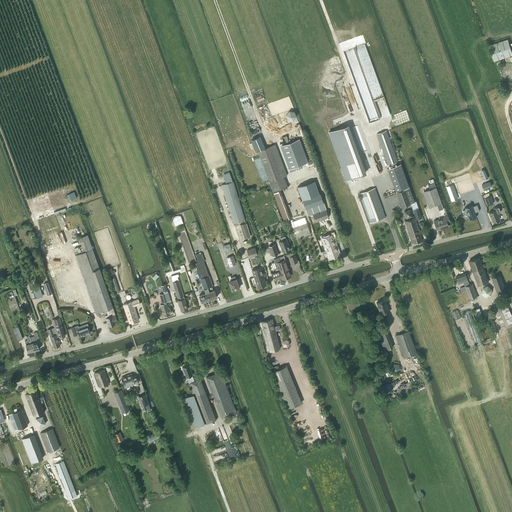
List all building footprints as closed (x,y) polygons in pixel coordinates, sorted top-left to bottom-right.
[(507,40),(488,47),(494,62),(511,55),(511,51),(511,50),(511,51),(507,40)] [(384,120),(370,72),(364,74),(378,122),(384,120)] [(354,78),(370,126),(376,124),(359,76),(354,78)] [(265,119),(271,117),(267,105),(259,108),(261,113),(262,112),(265,119)] [(288,110),(285,115),(287,120),(292,121),(296,116),(294,111),(288,110)] [(346,180),(365,173),(347,125),(329,132),(346,180)] [(388,165),(398,161),(386,130),(377,134),(388,165)] [(299,139),(280,146),(289,169),(308,162),(299,139)] [(258,151),(273,191),(287,186),(272,145),(258,151)] [(401,164),(387,168),(396,191),(409,187),(401,164)] [(460,198),(454,177),(446,180),(452,201),(460,198)] [(461,188),(472,184),(470,180),(459,185),(461,188)] [(239,201),(233,181),(222,184),(227,204),(228,204),(233,223),(237,222),(236,222),(244,220),(239,201)] [(409,187),(396,191),(401,207),(415,202),(409,187)] [(429,189),(423,191),(429,207),(429,209),(432,208),(431,206),(437,204),(441,203),(435,187),(429,189)] [(375,188),(360,193),(359,193),(370,223),(385,217),(375,188)] [(274,192),(285,220),(290,218),(279,190),(274,192)] [(487,205),(493,203),(490,196),(484,198),(487,205)] [(323,202),(305,209),(307,214),(309,215),(313,214),(316,222),(329,217),(324,205),(323,202)] [(465,209),(463,210),(465,215),(467,214),(469,219),(476,217),(475,212),(479,210),(477,204),(472,206),(472,205),(471,205),(472,205),(465,208),(465,207),(464,207),(465,209)] [(497,213),(501,212),(499,206),(495,207),(496,209),(489,212),(492,222),(500,219),(497,213)] [(416,219),(421,218),(418,208),(413,210),(416,219)] [(180,215),(173,218),(175,225),(183,222),(180,215)] [(447,222),(450,221),(448,215),(447,215),(444,216),(445,217),(434,221),(436,229),(443,226),(444,228),(448,227),(447,222)] [(47,228),(53,226),(50,216),(44,218),(47,228)] [(304,217),(291,222),(297,239),(311,234),(307,222),(304,217)] [(412,243),(422,240),(415,218),(405,221),(412,243)] [(250,237),(246,223),(240,225),(244,238),(248,237),(250,237)] [(319,224),(319,232),(328,232),(328,224),(319,224)] [(42,233),(45,246),(53,244),(50,234),(50,232),(42,233)] [(323,250),(324,254),(327,252),(330,259),(340,255),(332,234),(322,238),(326,248),(323,249),(324,250),(323,250)] [(115,322),(118,321),(115,314),(114,311),(88,235),(79,238),(84,252),(76,254),(96,312),(106,309),(108,313),(110,313),(111,314),(105,316),(106,317),(105,317),(108,326),(116,324),(115,322)] [(279,242),(282,252),(290,249),(286,239),(285,236),(280,237),(281,241),(279,242)] [(272,256),(278,254),(274,244),(268,246),(272,256)] [(255,247),(247,250),(249,257),(250,257),(250,258),(255,257),(254,255),(257,254),(255,247)] [(202,253),(196,255),(198,262),(198,263),(203,277),(205,283),(207,282),(209,287),(207,288),(209,292),(207,293),(209,300),(217,297),(214,290),(213,290),(212,286),(213,286),(209,276),(204,260),(202,253)] [(230,265),(236,263),(233,255),(227,257),(230,265)] [(274,259),(274,262),(271,263),(273,269),(275,268),(276,272),(272,273),(274,280),(281,278),(282,279),(291,276),(285,259),(284,256),(274,259)] [(469,261),(478,286),(488,282),(479,257),(469,261)] [(198,263),(193,264),(195,268),(199,279),(200,278),(203,277),(198,263)] [(263,275),(262,273),(260,267),(252,270),(254,278),(263,275)] [(267,276),(266,272),(262,273),(263,275),(254,278),(257,287),(266,285),(264,277),(267,276)] [(465,286),(469,285),(467,280),(468,280),(465,273),(456,277),(458,283),(463,282),(465,286)] [(497,292),(505,289),(500,274),(491,277),(497,292)] [(239,288),(236,278),(235,279),(235,276),(231,278),(232,280),(229,281),(232,291),(233,290),(233,292),(236,291),(236,289),(239,288)] [(205,293),(199,295),(202,302),(209,300),(207,293),(209,292),(207,288),(209,287),(207,282),(205,283),(203,277),(200,278),(204,289),(205,293)] [(178,280),(173,282),(175,289),(181,287),(178,280)] [(465,286),(466,290),(469,299),(476,296),(472,284),(469,285),(465,286)] [(480,286),(481,296),(490,295),(489,285),(480,286)] [(181,287),(175,289),(175,290),(178,298),(180,297),(183,296),(181,288),(181,287)] [(160,304),(161,306),(160,307),(160,308),(161,309),(162,309),(164,316),(170,314),(169,312),(171,311),(169,308),(169,307),(168,307),(167,307),(166,303),(166,302),(170,300),(168,292),(160,294),(163,304),(160,304)] [(180,299),(178,300),(181,311),(188,309),(184,298),(184,296),(183,296),(180,297),(180,299)] [(134,306),(140,304),(138,299),(123,304),(130,323),(139,320),(134,306)] [(381,314),(390,311),(388,306),(387,306),(385,299),(376,303),(381,314)] [(511,316),(506,304),(493,310),(503,330),(511,325),(511,316)] [(52,328),(48,329),(47,330),(53,347),(60,345),(57,336),(59,335),(59,337),(65,335),(59,317),(52,320),(54,327),(56,327),(57,331),(53,333),(52,328)] [(272,319),(262,322),(270,351),(280,348),(275,331),(280,329),(279,325),(274,327),(272,319)] [(80,336),(90,332),(87,323),(78,327),(78,325),(71,328),(74,336),(79,334),(80,336)] [(384,351),(393,347),(386,329),(377,332),(384,351)] [(404,358),(417,353),(408,331),(396,336),(404,358)] [(31,342),(33,350),(39,348),(37,341),(36,338),(38,337),(37,332),(33,333),(34,336),(30,337),(31,342)] [(31,342),(30,337),(29,335),(26,336),(27,340),(24,341),(28,352),(33,350),(31,342)] [(204,424),(215,420),(200,379),(194,381),(192,375),(193,375),(189,365),(182,367),(183,368),(182,368),(183,372),(184,371),(186,377),(187,377),(189,383),(193,394),(204,424)] [(301,403),(286,365),(272,371),(287,408),(301,403)] [(104,369),(94,373),(100,387),(109,384),(104,369)] [(221,417),(236,412),(221,371),(206,377),(221,417)] [(133,377),(131,374),(121,378),(124,385),(125,387),(126,388),(129,386),(130,385),(138,382),(136,376),(133,377)] [(36,390),(25,394),(33,415),(44,411),(40,400),(44,399),(43,396),(39,397),(36,390)] [(121,390),(114,393),(122,413),(129,410),(121,390)] [(142,406),(148,404),(145,394),(138,397),(142,406)] [(194,428),(204,424),(193,394),(183,398),(194,428)] [(19,411),(5,415),(9,426),(12,432),(25,427),(19,411)] [(42,416),(36,418),(38,426),(45,423),(42,416)] [(60,447),(52,428),(40,433),(47,452),(60,447)] [(119,432),(114,434),(118,442),(123,439),(119,432)] [(42,458),(33,435),(22,439),(31,463),(42,458)] [(65,459),(55,462),(68,501),(78,497),(65,459)]
